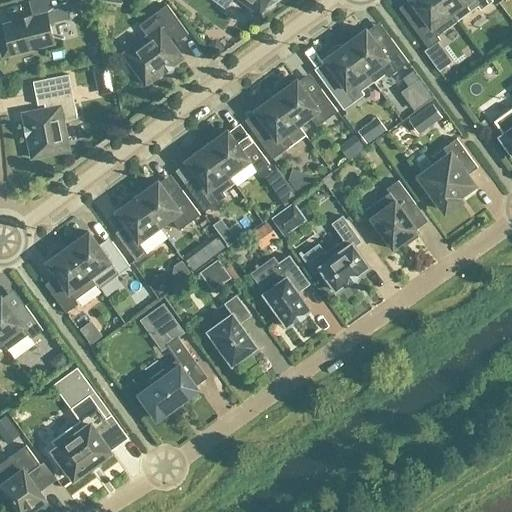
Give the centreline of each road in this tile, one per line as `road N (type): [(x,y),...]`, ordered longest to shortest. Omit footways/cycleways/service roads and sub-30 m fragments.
road 1 (residential): [(102,511),(511,225)]
road 2 (unclassified): [(0,242),(333,0)]
